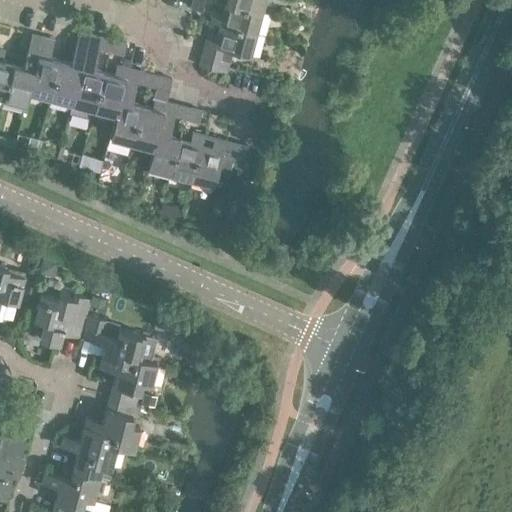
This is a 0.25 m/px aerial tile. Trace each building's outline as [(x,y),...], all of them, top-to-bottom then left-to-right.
[(192,0),(191,7),(201,9),(203,0),(192,0)] [(210,21),(221,24),(221,23),(256,32),(262,10),(226,0),(223,12),(213,9),(210,21)] [(226,0),(262,10),(264,0),(226,0)] [(202,53),(229,61),(232,50),(250,55),(256,32),(221,23),(221,24),(218,34),(208,31),(202,53)] [(59,59),(50,94),(71,99),(89,33),(78,30),(72,53),(73,53),(71,62),(59,59)] [(11,61),(2,96),(25,102),(29,88),(28,88),(39,44),(41,35),(30,33),(24,56),(26,57),(24,64),(11,61)] [(71,99),(93,105),(102,70),(93,67),(95,59),(96,59),(102,36),(89,33),(71,99)] [(28,88),(29,88),(50,94),(59,59),(48,56),(50,47),(52,48),(54,39),(41,35),(39,44),(28,88)] [(126,42),(115,40),(112,50),(123,53),(126,42)] [(4,49),(0,48),(0,95),(2,96),(11,61),(1,58),(4,49)] [(202,53),(199,64),(226,71),(229,61),(202,53)] [(115,112),(127,66),(117,64),(115,73),(102,70),(93,105),(115,111),(114,111),(115,112)] [(109,133),(132,139),(141,104),(131,101),(133,93),(134,93),(140,69),(127,66),(115,112),(114,111),(109,133)] [(141,104),(132,139),(152,144),(153,145),(165,100),(171,77),(164,75),(161,86),(159,85),(153,107),(141,104)] [(178,103),(165,100),(153,145),(152,144),(146,167),(170,173),(179,138),(168,135),(171,126),(172,126),(178,103)] [(202,110),(191,107),(188,117),(199,120),(202,110)] [(170,173),(191,179),(201,143),(202,143),(205,134),(193,131),(191,141),(179,138),(170,173)] [(38,138),(30,136),(26,150),(34,152),(38,138)] [(201,143),(191,179),(215,185),(219,167),(228,169),(236,142),(216,137),(213,146),(202,143),(201,143)] [(248,145),(236,142),(228,169),(241,173),(248,145)] [(0,315),(1,315),(5,298),(17,301),(25,271),(0,264),(0,315)] [(79,336),(85,313),(83,312),(87,297),(76,294),(75,297),(58,293),(57,296),(40,292),(33,318),(45,321),(40,339),(59,344),(63,332),(79,336)] [(105,343),(101,356),(127,363),(129,354),(139,356),(145,334),(117,326),(115,335),(101,332),(105,318),(85,313),(79,336),(105,343)] [(116,370),(109,396),(135,403),(141,381),(150,383),(156,360),(139,356),(129,354),(127,363),(101,356),(99,365),(116,370)] [(85,416),(82,425),(109,432),(106,442),(115,444),(133,449),(139,425),(130,423),(135,403),(109,396),(103,420),(85,416)] [(109,432),(82,425),(79,438),(62,433),(60,443),(77,447),(71,468),(98,475),(101,464),(109,467),(115,444),(106,442),(109,432)] [(0,435),(0,493),(4,495),(10,472),(18,474),(24,455),(20,454),(25,435),(2,429),(0,435)] [(58,484),(51,511),(53,511),(77,511),(79,508),(81,508),(84,497),(92,499),(98,475),(71,468),(69,476),(44,469),(41,480),(58,484)]
